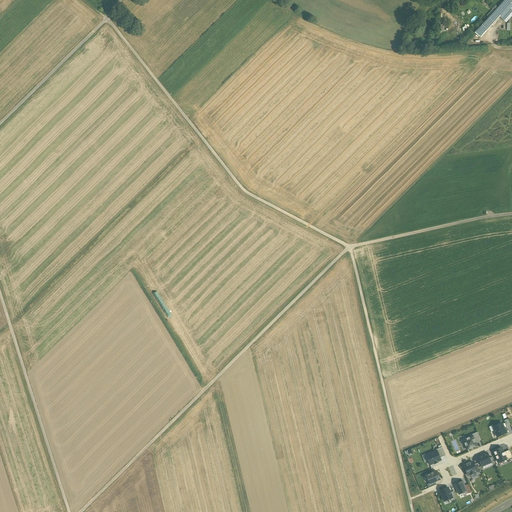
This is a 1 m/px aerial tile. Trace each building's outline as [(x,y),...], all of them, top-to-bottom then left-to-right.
[(505,0),(494,12),(486,21),(475,32),(479,35),(495,18),(499,22),(509,11),(507,9),(505,7),(509,3),(505,0)] [(502,424),(493,427),(497,437),(506,433),(502,424)] [(473,436),(476,443),(481,441),(477,433),(473,435),(473,436)] [(473,436),(463,440),(467,450),(477,446),(476,443),(473,436)] [(437,451),(440,458),(446,456),(442,447),(436,450),(437,451)] [(502,448),(494,451),(499,464),(507,460),(504,453),(502,448)] [(437,451),(427,455),(431,465),(434,463),(434,464),(438,463),(437,462),(441,460),(440,458),(437,451)] [(488,454),(478,458),(482,466),(491,462),(490,458),(488,454)] [(464,466),(468,476),(477,473),(474,465),(473,462),(464,466)] [(435,482),(440,480),(437,471),(427,476),(430,484),(435,482)] [(455,485),(459,495),(467,492),(465,486),(463,481),(455,485)] [(448,488),(440,491),(444,501),(450,499),(452,498),(450,493),(448,488)]
